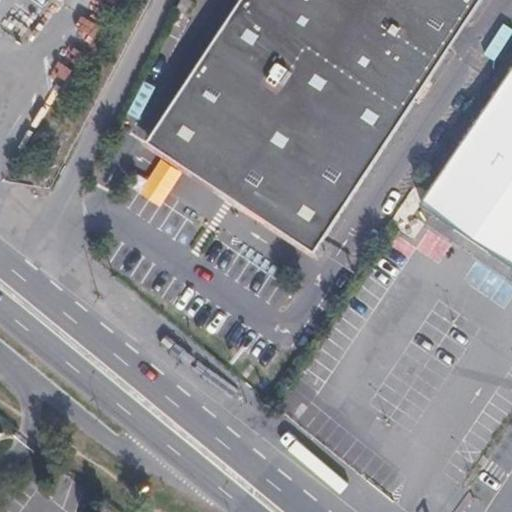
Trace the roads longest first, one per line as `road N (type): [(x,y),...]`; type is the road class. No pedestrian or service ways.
road 1 (secondary): [(305,511),(0,259)]
road 2 (secondary): [(0,307),(248,511)]
